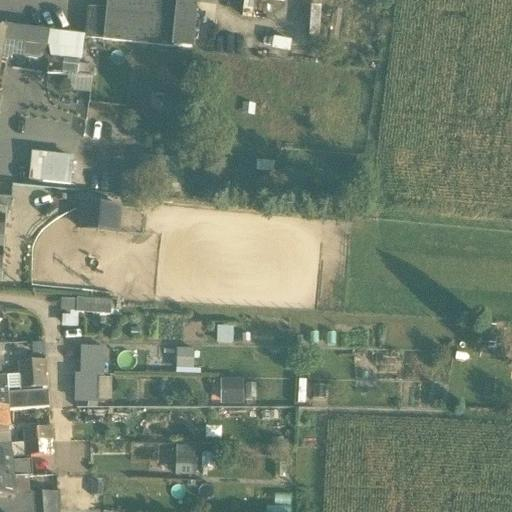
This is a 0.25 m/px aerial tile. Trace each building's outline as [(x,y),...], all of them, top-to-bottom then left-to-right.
[(145,0),(113,0),(112,16),(176,24),(173,49),(203,52),(209,8),(145,0)] [(88,39),(173,49),(176,24),(112,16),(91,14),(88,39)] [(0,27),(0,33),(2,34),(0,49),(12,51),(14,54),(21,55),(22,58),(38,60),(40,58),(45,48),(49,49),(51,60),(79,63),(81,38),(47,34),(48,33),(0,27)] [(66,94),(90,96),(91,79),(67,77),(66,94)] [(26,181),(62,186),(65,162),(29,157),(26,181)] [(3,215),(10,215),(11,200),(0,199),(0,213),(3,214),(3,215)] [(81,231),(118,235),(120,210),(83,206),(81,231)] [(76,313),(77,301),(60,301),(60,312),(69,313),(76,313)] [(78,315),(109,317),(110,303),(77,301),(76,313),(76,315),(78,315)] [(76,315),(76,313),(69,313),(69,318),(61,318),(61,329),(77,330),(78,315),(76,315)] [(480,347),(497,348),(498,326),(481,325),(480,347)] [(216,329),(216,345),(232,345),(232,329),(216,329)] [(44,345),(31,345),(32,356),(44,356),(44,345)] [(81,350),(80,377),(98,377),(98,364),(103,364),(104,350),(81,350)] [(175,350),(175,372),(193,372),(193,351),(175,350)] [(19,365),(20,378),(47,376),(46,363),(19,365)] [(47,377),(47,376),(20,378),(21,391),(46,390),(45,377),(47,377)] [(98,380),(98,377),(80,377),(76,377),(75,403),(97,404),(97,402),(98,380)] [(20,378),(4,379),(5,393),(21,391),(20,378)] [(111,380),(98,380),(97,402),(111,402),(111,380)] [(220,381),(220,406),(242,406),(241,381),(220,381)] [(47,394),(6,397),(7,413),(28,411),(48,410),(47,394)] [(0,434),(8,434),(7,413),(0,413),(0,434)] [(24,432),(25,446),(51,444),(51,430),(36,432),(24,432)] [(8,434),(0,434),(0,447),(9,447),(8,434)] [(53,457),(51,444),(25,446),(26,459),(38,458),(53,457)] [(175,446),(174,477),(194,478),(195,447),(175,446)] [(9,447),(0,447),(0,459),(10,459),(9,447)] [(201,447),(200,472),(212,472),(213,447),(201,447)] [(0,481),(12,480),(10,464),(10,459),(0,459),(0,481)] [(31,463),(10,464),(12,480),(27,479),(32,479),(31,463)] [(14,500),(29,499),(27,479),(12,480),(14,500)] [(0,502),(14,501),(14,500),(12,480),(0,481),(0,502)] [(57,497),(41,498),(43,511),(58,511),(57,497)] [(30,511),(41,511),(43,511),(41,498),(30,499),(30,511)] [(14,501),(0,502),(0,511),(30,511),(30,499),(29,499),(14,500),(14,501)]
